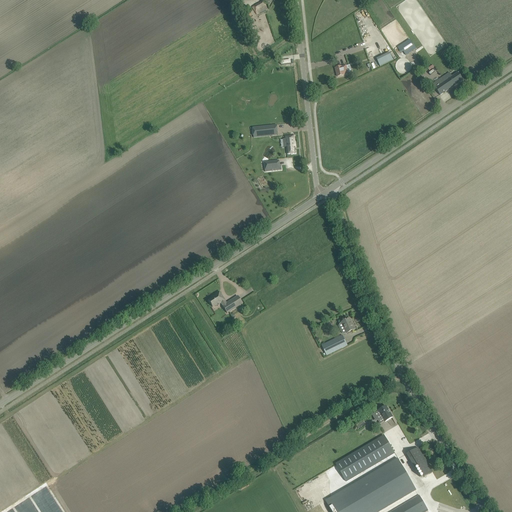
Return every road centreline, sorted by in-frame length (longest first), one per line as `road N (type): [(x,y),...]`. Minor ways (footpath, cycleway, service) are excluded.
road 1 (tertiary): [(0,406),(322,195)]
road 2 (tertiary): [(487,511),(403,373),(330,189)]
road 3 (track): [(403,373),(187,511)]
road 4 (tertiary): [(511,66),(330,189)]
road 5 (tertiary): [(322,195),(295,0)]
